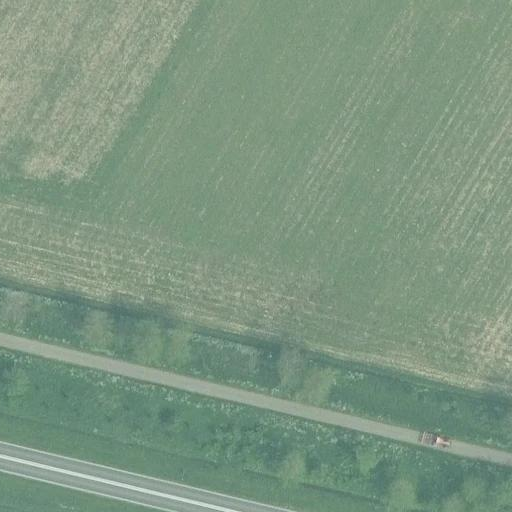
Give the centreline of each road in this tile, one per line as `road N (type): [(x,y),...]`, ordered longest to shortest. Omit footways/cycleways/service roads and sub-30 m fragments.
road 1 (unclassified): [(511,464),(0,345)]
road 2 (trunk): [(0,457),(228,511)]
